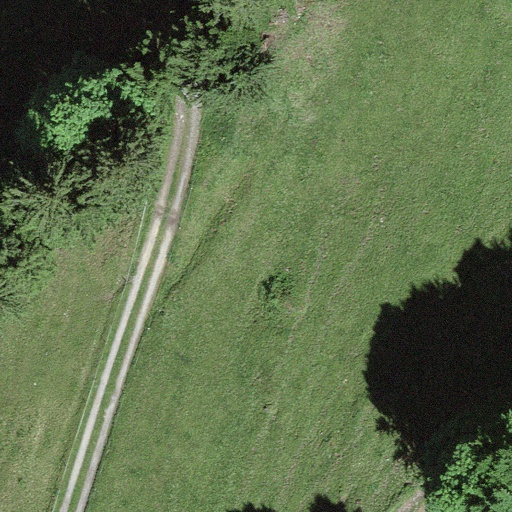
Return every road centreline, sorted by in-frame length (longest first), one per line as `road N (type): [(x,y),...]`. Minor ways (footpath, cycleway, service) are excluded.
road 1 (track): [(73,511),(168,216),(206,0)]
road 2 (track): [(511,418),(422,511)]
